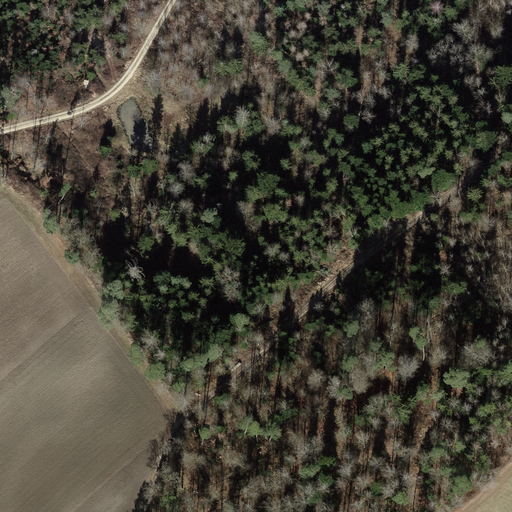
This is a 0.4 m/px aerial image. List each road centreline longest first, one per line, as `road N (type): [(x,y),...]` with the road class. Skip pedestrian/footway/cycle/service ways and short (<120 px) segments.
road 1 (track): [(145,511),(179,426),(207,398),(380,250),(511,154)]
road 2 (track): [(0,129),(106,100),(136,71),(182,0)]
